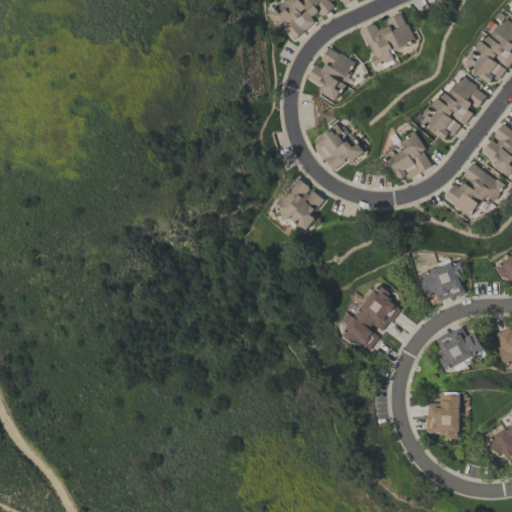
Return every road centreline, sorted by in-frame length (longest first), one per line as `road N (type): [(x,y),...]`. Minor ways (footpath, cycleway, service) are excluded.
road 1 (residential): [(393,0),(320,37),(284,91),(292,143),(325,184),(366,200),(415,194),(448,170),(511,84)]
road 2 (residential): [(511,490),(469,490),(438,476),(416,453),(399,409),(409,357),(434,327),(462,312),(511,305)]
road 3 (track): [(69,511),(39,461),(8,433),(0,409)]
